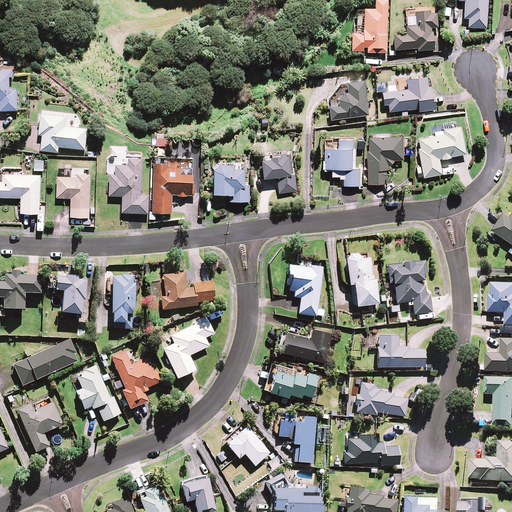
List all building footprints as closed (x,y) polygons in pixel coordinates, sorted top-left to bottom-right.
[(387,52),(388,0),(375,0),(376,7),(366,7),(364,31),(353,31),(352,50),(387,52)] [(487,0),(463,0),(462,17),(468,17),(468,26),(486,27),(487,0)] [(394,50),(436,48),(435,27),(438,26),(437,10),(431,10),(431,7),(416,8),(416,22),(407,23),(407,32),(393,32),(394,50)] [(10,88),(10,68),(0,67),(0,98),(1,99),(1,108),(17,109),(18,88),(10,88)] [(402,115),(409,114),(408,109),(418,108),(419,112),(437,110),(435,91),(432,91),(430,74),(407,76),(408,88),(382,91),(383,105),(388,104),(389,111),(401,110),(402,115)] [(341,104),(331,105),(333,119),(368,114),(363,78),(349,80),(350,90),(344,91),(345,94),(339,95),(341,104)] [(66,114),(42,112),(39,132),(43,133),(41,149),(59,150),(59,145),(85,148),(88,127),(65,124),(66,114)] [(437,158),(464,152),(458,125),(455,126),(454,122),(431,127),(432,134),(413,139),(421,177),(440,172),(437,158)] [(409,137),(370,135),(368,182),(387,183),(388,158),(403,159),(403,152),(409,153),(409,137)] [(171,138),(152,137),(151,145),(170,145),(171,138)] [(345,167),(353,167),(354,138),(340,137),(340,146),(326,146),(325,166),(345,167)] [(292,174),(291,153),(272,154),(273,157),(263,158),(265,176),(277,175),(279,192),(296,190),(295,173),(292,174)] [(141,194),(142,157),(129,156),(129,164),(116,164),(116,173),(110,173),(110,194),(123,194),(123,211),(149,211),(149,194),(141,194)] [(44,157),(35,157),(35,169),(44,169),(44,157)] [(192,194),(194,159),(161,158),(161,162),(154,161),(152,210),(171,211),(172,193),(192,194)] [(237,163),(215,162),(215,191),(230,191),(230,199),(249,199),(249,167),(237,167),(237,163)] [(353,167),(345,167),(345,184),(361,184),(361,168),(353,167)] [(91,168),(65,168),(65,175),(58,174),(57,196),(72,196),(71,215),(90,215),(91,168)] [(41,173),(1,172),(0,195),(22,196),(21,211),(40,212),(41,173)] [(511,244),(511,249),(509,253),(511,255),(511,215),(509,220),(503,215),(492,231),(511,244)] [(360,258),(360,252),(346,254),(349,284),(353,284),(355,306),(379,303),(375,278),(373,278),(370,257),(360,258)] [(425,278),(423,259),(387,264),(389,282),(393,282),(395,301),(411,300),(413,313),(429,311),(426,285),(419,285),(418,279),(425,278)] [(321,266),(311,265),(310,268),(290,265),(286,288),(295,290),(294,296),(300,297),(298,313),(323,316),(324,309),(315,308),(321,266)] [(188,283),(186,271),(163,274),(166,295),(160,296),(162,309),(197,304),(197,301),(216,299),(213,280),(188,283)] [(40,275),(5,273),(5,281),(0,280),(0,295),(4,296),(3,306),(24,307),(24,291),(39,292),(40,275)] [(87,276),(57,273),(56,287),(64,288),(62,310),(81,312),(83,297),(85,297),(87,276)] [(134,275),(113,274),(111,327),(133,328),(134,275)] [(511,283),(491,283),(491,290),(488,290),(488,312),(505,313),(505,325),(511,325),(511,283)] [(214,332),(206,315),(192,322),(194,324),(170,335),(174,342),(163,348),(177,377),(196,368),(189,354),(209,345),(205,337),(214,332)] [(331,334),(312,330),(310,339),(284,333),(280,352),(324,362),(331,334)] [(397,334),(378,334),(377,366),(423,366),(423,348),(397,348),(397,334)] [(511,340),(501,339),(501,355),(486,354),(485,371),(511,371),(511,340)] [(77,360),(68,340),(13,364),(22,385),(77,360)] [(135,360),(130,348),(111,356),(125,388),(122,389),(130,408),(147,400),(142,388),(160,381),(153,364),(148,366),(144,356),(135,360)] [(103,382),(110,379),(107,372),(100,376),(95,365),(88,368),(90,371),(77,377),(82,388),(76,390),(84,408),(91,405),(93,408),(97,407),(103,420),(120,412),(113,396),(110,398),(103,382)] [(293,375),(275,370),(269,392),(288,397),(289,394),(301,397),(302,394),(312,397),(318,375),(307,372),(306,376),(294,372),(293,375)] [(511,426),(511,407),(511,378),(485,378),(484,394),(495,395),(493,425),(511,426)] [(372,388),(372,383),(361,381),(359,394),(357,394),(356,411),(377,413),(378,412),(405,414),(407,397),(400,396),(401,394),(382,393),(383,390),(372,388)] [(63,423),(53,401),(37,408),(34,402),(18,409),(36,451),(49,445),(44,431),(63,423)] [(134,418),(131,408),(125,411),(129,420),(134,418)] [(316,416),(284,413),(284,419),(280,419),(278,435),(296,437),(294,460),(312,462),(316,416)] [(270,452),(246,425),(225,442),(238,457),(244,452),(255,465),(270,452)] [(0,450),(9,447),(0,426),(0,450)] [(378,433),(358,433),(359,438),(348,438),(348,451),(344,451),(344,462),(380,461),(380,464),(399,463),(399,445),(378,445),(378,433)] [(480,478),(480,480),(511,481),(511,442),(497,442),(497,458),(470,458),(470,478),(480,478)] [(204,511),(216,509),(207,474),(182,481),(186,499),(194,497),(197,511),(204,511)] [(170,511),(157,482),(142,488),(145,494),(139,496),(145,511),(170,511)] [(363,490),(363,486),(342,484),(340,504),(347,505),(346,511),(395,511),(397,498),(383,497),(383,495),(369,494),(370,490),(363,490)] [(319,501),(320,487),(275,485),(274,507),(285,507),(284,511),(322,511),(323,501),(319,501)] [(436,511),(437,496),(404,495),(403,511),(436,511)] [(122,501),(121,499),(111,502),(113,507),(106,510),(106,511),(132,511),(127,499),(122,501)] [(485,510),(485,499),(462,499),(461,511),(480,511),(481,510),(485,510)]
